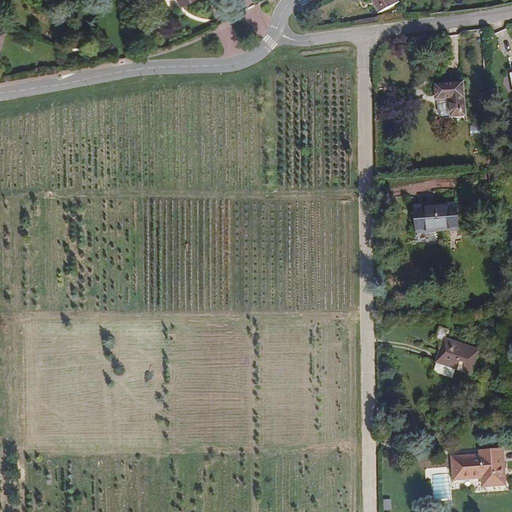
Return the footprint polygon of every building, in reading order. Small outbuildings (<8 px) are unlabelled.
[(397,3),(395,0),(375,0),(376,1),(375,2),(380,12),(397,3)] [(462,76),(435,78),(435,94),(437,94),(438,107),(441,110),(450,109),(451,112),(465,111),(462,76)] [(455,223),(454,198),(414,199),(416,225),(455,223)] [(469,380),(476,355),(440,347),(442,339),(434,338),(431,349),(438,351),(432,377),(437,382),(452,386),(455,376),(469,380)] [(504,446),(480,447),(481,453),(455,454),(456,475),(482,474),(483,483),(507,482),(504,446)] [(393,510),(392,499),(384,499),(385,510),(393,510)]
